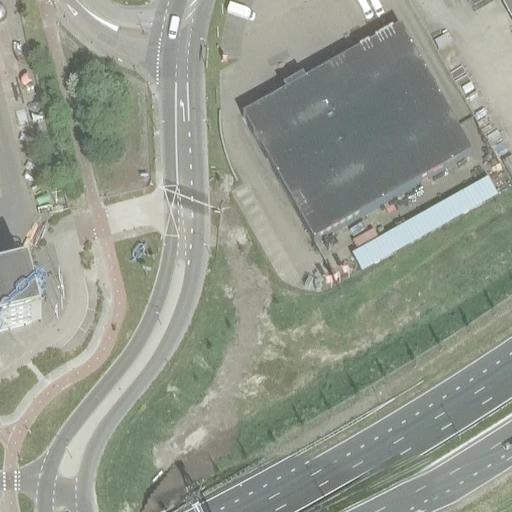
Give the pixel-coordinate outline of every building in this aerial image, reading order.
[(465,0),(473,13),(494,2),(493,0),(465,0)] [(511,0),(498,0),(511,24),(511,0)] [(471,157),(456,129),(400,30),(241,119),(313,245),(471,157)] [(502,164),(511,181),(511,160),(511,159),(502,164)] [(367,270),(503,198),(494,181),(357,253),(367,270)] [(0,334),(41,324),(28,274),(0,281),(0,334)]
